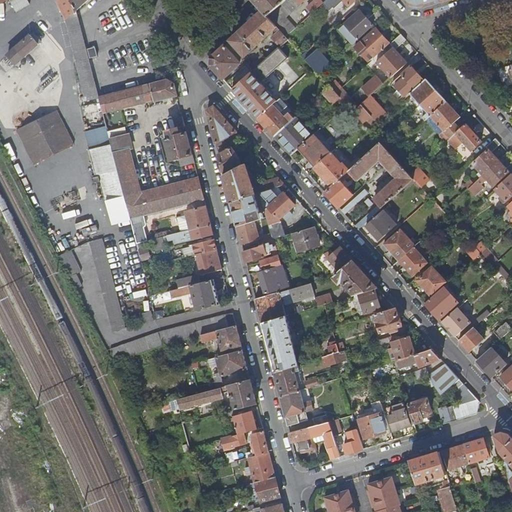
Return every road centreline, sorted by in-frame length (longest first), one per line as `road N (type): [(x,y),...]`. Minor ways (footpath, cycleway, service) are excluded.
road 1 (residential): [(507,414),(191,66)]
road 2 (residential): [(181,55),(290,484)]
road 3 (residential): [(290,484),(507,414)]
road 4 (residential): [(405,22),(511,134)]
